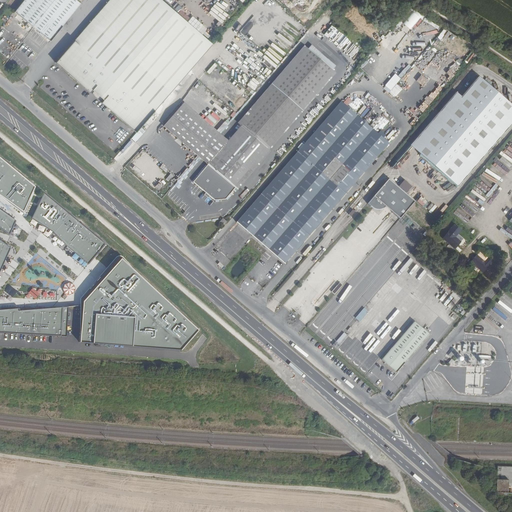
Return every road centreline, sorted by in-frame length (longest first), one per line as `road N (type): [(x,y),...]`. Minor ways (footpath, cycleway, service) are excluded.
road 1 (primary): [(476,511),(0,100)]
road 2 (primary): [(0,113),(436,491)]
road 3 (track): [(405,500),(0,455)]
road 4 (track): [(410,511),(393,470),(295,386),(291,366)]
